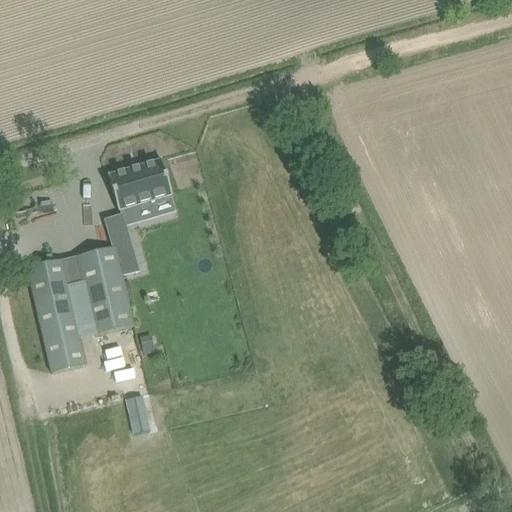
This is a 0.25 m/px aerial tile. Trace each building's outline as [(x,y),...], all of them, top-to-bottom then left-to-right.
[(109,177),(108,178),(118,213),(120,213),(119,212),(120,212),(122,219),(136,215),(134,208),(171,197),(172,197),(162,162),(160,162),(109,178),(109,177)] [(80,221),(76,192),(26,200),(30,228),(80,221)] [(145,241),(134,243),(139,268),(196,256),(191,230),(171,235),(168,220),(141,225),(145,241)] [(114,250),(76,259),(83,286),(95,338),(133,329),(114,250)] [(62,262),(27,270),(52,376),(86,368),(68,290),(62,262)] [(151,337),(140,339),(143,351),(154,348),(151,337)] [(142,398),(126,402),(133,437),(150,434),(142,398)]
